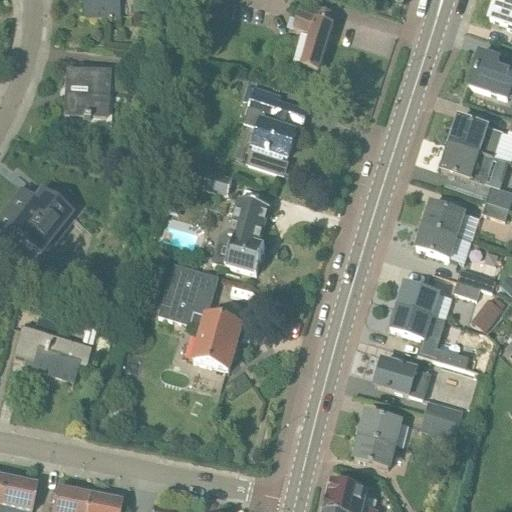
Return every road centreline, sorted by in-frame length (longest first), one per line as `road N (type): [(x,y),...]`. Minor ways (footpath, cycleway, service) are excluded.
road 1 (secondary): [(294,503),(441,0)]
road 2 (residential): [(294,503),(0,441)]
road 3 (residential): [(0,124),(22,74),(33,0)]
